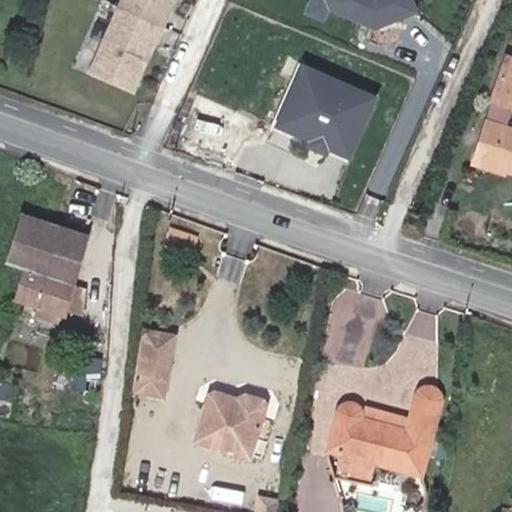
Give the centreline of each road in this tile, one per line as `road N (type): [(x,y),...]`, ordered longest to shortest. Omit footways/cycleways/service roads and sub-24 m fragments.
road 1 (residential): [(511,302),(0,124)]
road 2 (unknown): [(389,240),(502,0)]
